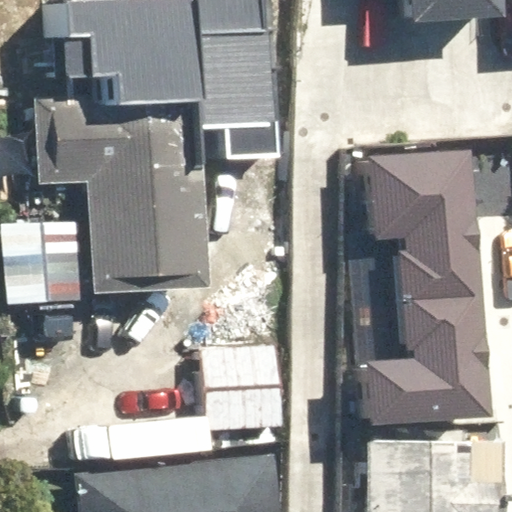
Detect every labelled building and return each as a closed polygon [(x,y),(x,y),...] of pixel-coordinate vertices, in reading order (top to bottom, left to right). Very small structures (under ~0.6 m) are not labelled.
[(69,298),(200,291),(193,162),(277,157),(269,0),(207,0),(90,6),(94,100),(17,104),(21,189),(64,187),(69,298)] [(376,0),(376,4),(377,32),(417,31),(471,29),(470,0),(376,0)] [(511,0),(502,0),(503,43),(511,42),(511,0)] [(338,350),(340,416),(458,412),(450,133),(349,136),(352,226),(378,226),(382,348),(338,350)] [(481,511),(483,447),(465,446),(349,443),(346,511),(481,511)] [(264,511),(260,458),(62,474),(64,511),(264,511)]
